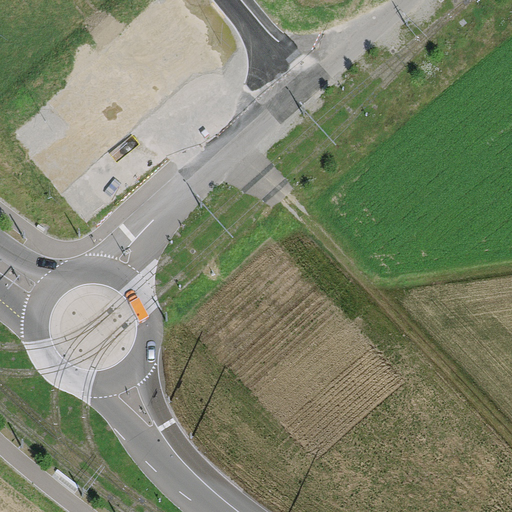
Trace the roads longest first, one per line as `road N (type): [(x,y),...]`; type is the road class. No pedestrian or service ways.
road 1 (track): [(511,435),(237,144)]
road 2 (residential): [(129,279),(156,220),(301,87)]
road 3 (residential): [(301,87),(406,0)]
